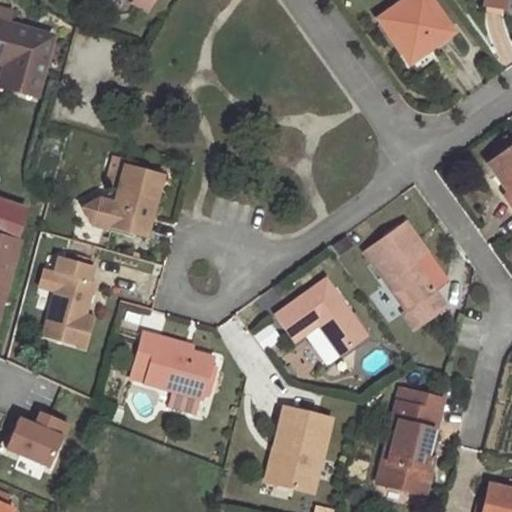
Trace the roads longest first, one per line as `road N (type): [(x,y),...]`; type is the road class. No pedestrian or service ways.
road 1 (residential): [(416,159),(260,274),(197,279)]
road 2 (residential): [(416,159),(298,0)]
road 3 (residential): [(416,159),(505,299)]
road 4 (residential): [(505,299),(471,442)]
